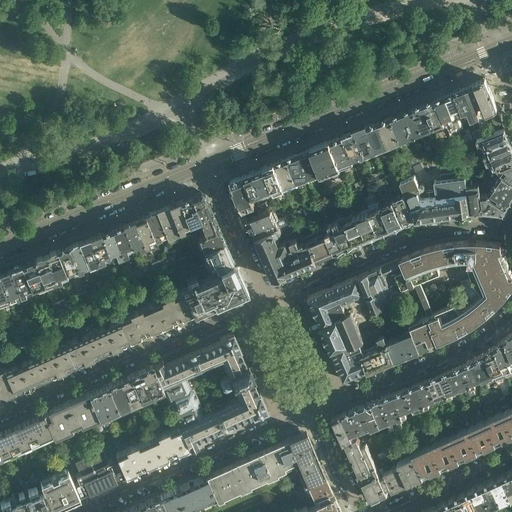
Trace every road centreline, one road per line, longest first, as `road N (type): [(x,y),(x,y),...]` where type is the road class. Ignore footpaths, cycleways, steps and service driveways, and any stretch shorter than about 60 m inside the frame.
road 1 (tertiary): [(492,48),(208,163)]
road 2 (residential): [(241,311),(0,415)]
road 3 (residential): [(511,219),(503,227),(415,237),(266,299)]
road 4 (residential): [(78,511),(288,417)]
road 5 (tertiary): [(208,163),(0,247)]
road 6 (residential): [(313,409),(451,353),(511,311)]
road 7 (residential): [(266,299),(208,163)]
road 8 (residential): [(511,454),(397,511)]
